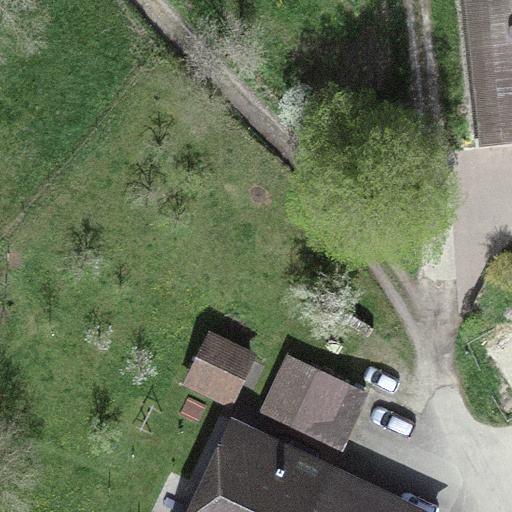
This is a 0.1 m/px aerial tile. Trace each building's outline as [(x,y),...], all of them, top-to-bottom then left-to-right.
[(511,0),(456,0),(470,140),(511,136),(511,0)] [(202,334),(182,378),(220,396),(240,351),(202,334)] [(511,344),(511,347),(490,359),(511,399),(511,398),(511,342),(511,343),(511,344)] [(364,393),(288,357),(265,406),(341,442),(364,393)] [(379,511),(222,439),(188,511),(379,511)]
